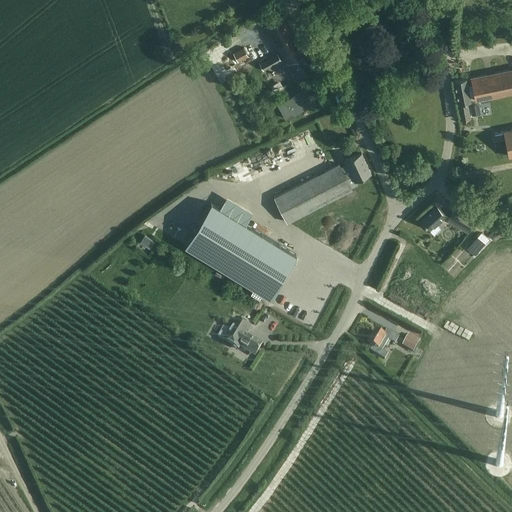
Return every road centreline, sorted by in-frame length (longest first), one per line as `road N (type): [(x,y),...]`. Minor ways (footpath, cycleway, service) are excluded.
road 1 (unclassified): [(218,511),(330,347),(399,212)]
road 2 (unclassified): [(399,212),(356,117),(286,6)]
road 3 (unclassified): [(399,212),(435,185),(450,131),(424,0)]
